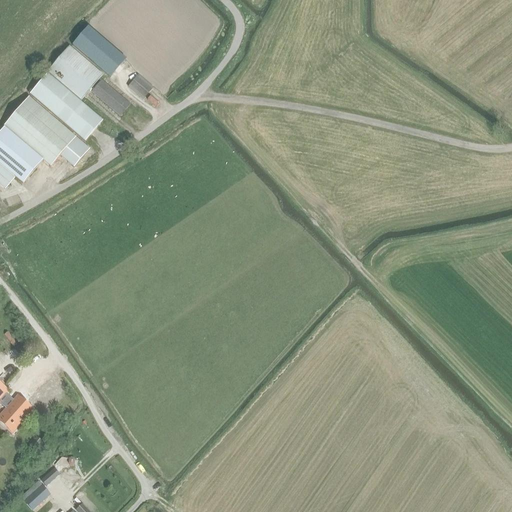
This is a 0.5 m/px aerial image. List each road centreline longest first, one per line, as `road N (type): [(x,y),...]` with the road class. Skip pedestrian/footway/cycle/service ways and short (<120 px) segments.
road 1 (residential): [(0,221),(60,191),(202,88),(239,35),(234,13),(220,0)]
road 2 (residential): [(131,511),(144,499),(141,479),(0,283)]
